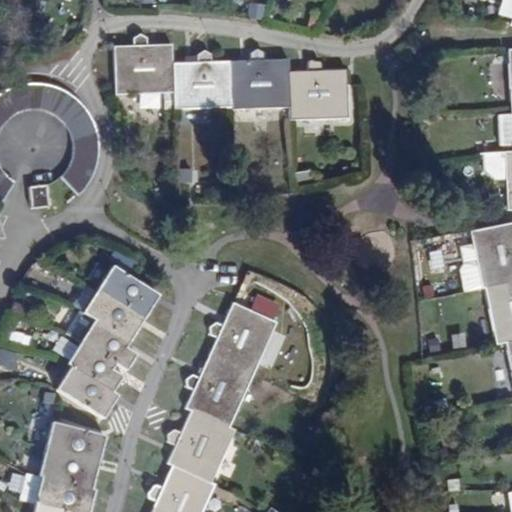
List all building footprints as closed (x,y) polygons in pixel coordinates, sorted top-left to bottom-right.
[(170,91),(168,59),(167,45),(144,46),(143,39),(137,34),(131,40),(131,46),(110,48),(113,95),(170,91)] [(228,79),(229,106),(285,102),(283,65),(283,53),(258,55),(257,47),(251,42),(243,50),(243,56),(214,56),(215,80),(228,79)] [(188,58),(168,59),(170,91),(171,108),(229,106),(228,79),(215,80),(214,56),(202,57),(202,51),(195,45),(188,52),(188,58)] [(299,64),(283,65),(285,102),(285,113),(342,110),(341,80),(339,62),(312,63),(312,57),(312,56),(311,54),(310,52),(308,51),(306,51),(304,52),(302,52),(300,54),(299,55),(299,57),(299,64)] [(55,81),(49,79),(42,77),(39,77),(36,76),(31,76),(27,76),(22,77),(17,77),(12,79),(10,80),(7,81),(2,83),(0,84),(0,189),(9,178),(5,175),(0,171),(0,170),(0,119),(7,112),(12,108),(19,106),(23,104),(30,104),(37,104),(44,105),(49,108),(56,112),(60,115),(64,120),(68,125),(70,131),(72,137),(72,143),(72,149),(71,156),(69,161),(66,166),(62,171),(60,174),(57,176),(73,197),(75,195),(78,193),(80,191),(82,188),(85,185),(87,182),(88,179),(91,175),(92,173),(94,170),(95,166),(96,163),(97,159),(98,156),(98,152),(98,148),(98,145),(99,141),(98,137),(98,134),(97,129),(96,126),(95,122),(94,118),(92,115),(90,112),(88,108),(85,104),(82,101),(78,97),(76,94),(72,91),(69,88),(65,86),(62,83),(58,82),(55,81)] [(511,116),(497,117),(499,148),(503,147),(504,154),(511,152),(511,116)] [(511,152),(504,154),(483,155),(485,171),(496,182),(506,181),(509,210),(511,209),(511,152)] [(45,211),(47,210),(40,184),(37,185),(33,185),(29,185),(24,185),(19,211),(22,211),(24,212),(27,212),(30,212),(33,212),(35,212),(38,212),(41,212),(45,211)] [(468,289),(484,286),(509,280),(511,291),(511,217),(470,227),(478,257),(466,259),(462,266),(468,289)] [(96,289),(144,317),(158,295),(135,281),(109,266),(96,289)] [(498,343),(508,341),(511,340),(511,291),(509,280),(484,286),(498,343)] [(71,306),(91,318),(130,341),(144,317),(96,289),(85,283),(71,306)] [(210,354),(252,374),(277,321),(234,302),(224,323),(218,320),(209,324),(212,333),(218,336),(210,354)] [(116,364),(125,371),(134,357),(124,351),(130,341),(91,318),(78,342),(116,364)] [(125,371),(116,364),(78,342),(75,345),(58,336),(50,350),(67,359),(64,364),(67,366),(112,392),(121,378),(125,371)] [(190,409),(228,426),(252,374),(210,354),(200,376),(193,373),(184,377),(187,386),(193,389),(185,406),(190,409)] [(112,392),(67,366),(53,390),(53,391),(101,419),(116,395),(112,392)] [(233,429),(228,426),(190,409),(181,430),(175,426),(166,430),(168,439),(175,442),(166,462),(173,465),(209,481),(233,429)] [(46,422),(40,449),(95,461),(102,434),(46,422)] [(34,476),(36,477),(88,488),(95,461),(40,449),(34,476)] [(209,481),(173,465),(160,490),(155,487),(152,488),(151,489),(149,490),(148,493),(148,496),(150,499),(152,500),(153,501),(156,502),(153,507),(162,511),(199,511),(213,483),(209,481)] [(36,477),(30,503),(72,511),(85,511),(90,489),(88,488),(36,477)] [(72,511),(30,503),(27,511),(72,511)]
